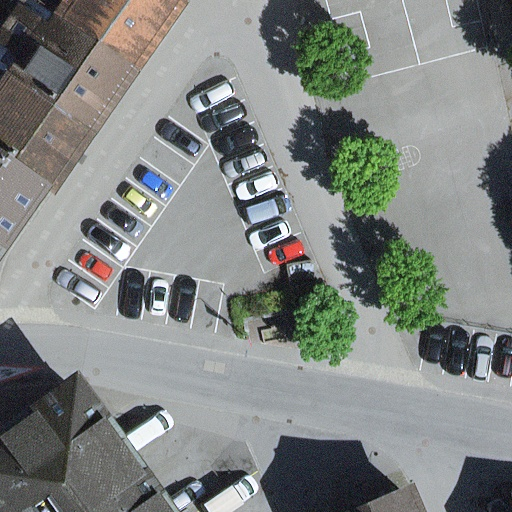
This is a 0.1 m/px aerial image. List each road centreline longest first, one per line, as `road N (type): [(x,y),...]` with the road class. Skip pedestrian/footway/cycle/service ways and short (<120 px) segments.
road 1 (residential): [(261,0),(400,411)]
road 2 (residential): [(400,411),(50,348),(0,351)]
road 3 (residential): [(219,0),(0,338)]
